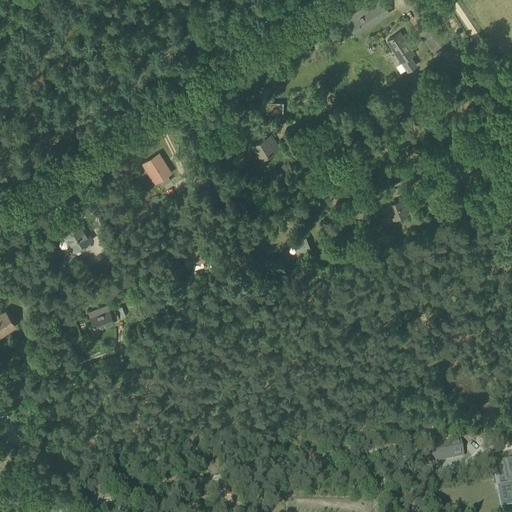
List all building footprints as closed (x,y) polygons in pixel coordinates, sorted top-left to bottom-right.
[(355,36),(385,17),(384,16),(389,11),(380,0),(373,0),(344,20),(355,36)] [(407,71),(416,65),(410,56),(414,53),(399,32),(386,41),(407,71)] [(281,111),(281,104),(266,104),(266,113),(269,113),(269,111),(281,111)] [(278,149),(271,138),(266,141),(264,138),(253,145),(261,158),(278,149)] [(350,154),(356,151),(350,140),(344,143),(350,154)] [(442,171),(458,161),(453,154),(450,149),(435,159),(442,171)] [(157,156),(142,165),(143,166),(153,182),(157,180),(161,186),(169,181),(165,175),(168,173),(157,156)] [(388,194),(395,192),(393,184),(385,186),(388,194)] [(392,220),(407,215),(401,200),(381,207),(385,217),(390,215),(392,220)] [(73,253),(93,240),(82,222),(61,236),(73,253)] [(311,253),(309,248),(303,233),(290,238),(296,254),(301,251),(303,256),(311,253)] [(187,268),(204,262),(199,247),(182,253),(187,268)] [(79,283),(89,272),(83,267),(73,278),(79,283)] [(53,295),(58,290),(52,284),(47,289),(53,295)] [(110,311),(107,305),(88,313),(95,330),(114,323),(113,320),(125,316),(121,307),(110,311)] [(56,315),(60,322),(75,315),(72,307),(56,315)] [(9,328),(6,323),(11,319),(5,311),(0,314),(0,329),(2,332),(9,328)] [(460,440),(430,446),(434,463),(463,457),(460,440)] [(511,457),(502,460),(506,484),(495,487),(498,499),(510,496),(511,505),(511,457)] [(448,511),(453,511),(461,510),(456,491),(444,493),(448,511)]
